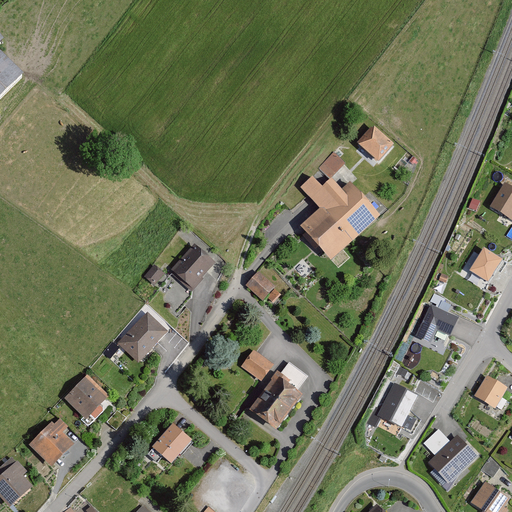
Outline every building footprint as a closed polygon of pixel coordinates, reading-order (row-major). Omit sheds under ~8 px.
[(0,103),(28,73),(0,45),(0,103)] [(392,149),(374,133),(360,148),(379,164),(392,149)] [(301,190),(323,214),(303,231),(331,262),(378,220),(350,189),(341,197),(328,182),(344,167),(334,156),(321,168),(323,171),(301,190)] [(511,182),(506,179),(492,203),(511,216),(511,182)] [(215,264),(195,245),(171,271),(191,289),(215,264)] [(483,248),(469,273),(489,284),(502,262),(483,248)] [(155,263),(145,275),(156,283),(165,271),(155,263)] [(259,277),(248,288),(263,303),(267,298),(274,291),(259,277)] [(280,296),(274,291),(267,298),(273,304),(280,296)] [(433,307),(417,338),(431,344),(439,333),(452,338),(460,319),(433,307)] [(165,336),(148,319),(121,347),(139,363),(165,336)] [(254,355),(243,368),(262,383),(272,370),(254,355)] [(276,433),(299,403),(293,398),(306,380),(289,368),(280,380),(277,378),(250,413),(276,433)] [(111,394),(88,372),(66,395),(89,417),(111,394)] [(489,374),(478,394),(498,406),(511,387),(489,374)] [(397,380),(381,414),(404,425),(419,393),(397,380)] [(56,421),(53,418),(32,441),(55,465),(76,441),(67,433),(72,427),(61,416),(56,421)] [(153,443),(175,462),(194,439),(175,420),(153,443)] [(430,459),(452,480),(480,451),(459,432),(451,437),(439,425),(425,440),(435,452),(430,459)] [(28,467),(19,457),(0,473),(0,488),(13,503),(35,483),(24,470),(28,467)] [(487,480),(473,499),(490,511),(500,511),(511,498),(487,480)] [(389,511),(381,503),(371,511),(389,511)]
